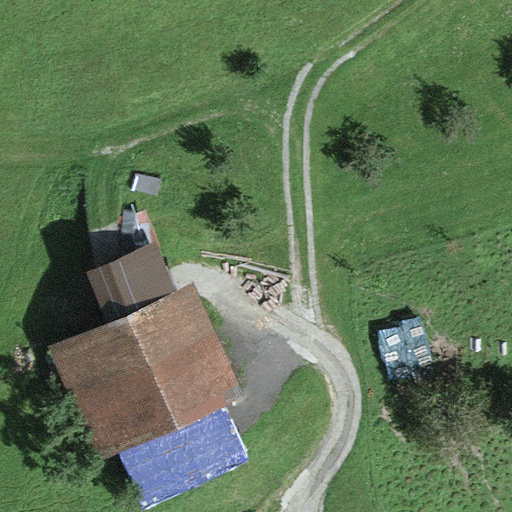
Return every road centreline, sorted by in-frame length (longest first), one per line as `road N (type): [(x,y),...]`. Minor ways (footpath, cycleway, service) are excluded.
road 1 (track): [(305,333),(334,100),(404,0)]
road 2 (track): [(303,511),(342,438),(349,386),(339,361),(305,333),(218,287)]
